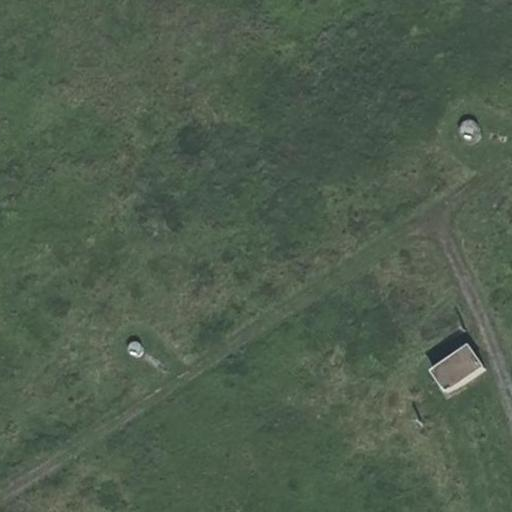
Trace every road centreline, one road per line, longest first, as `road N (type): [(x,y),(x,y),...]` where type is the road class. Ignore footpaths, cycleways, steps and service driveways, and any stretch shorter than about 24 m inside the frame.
road 1 (track): [(0,496),(511,168)]
road 2 (track): [(511,408),(496,350),(435,217)]
